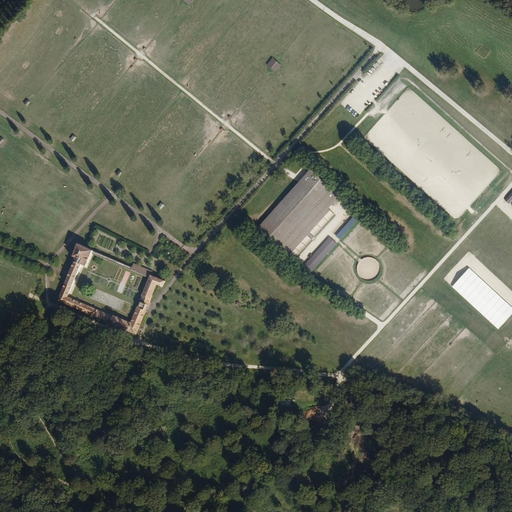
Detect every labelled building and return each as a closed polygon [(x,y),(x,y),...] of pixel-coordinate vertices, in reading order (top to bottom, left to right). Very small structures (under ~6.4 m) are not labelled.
[(272,58),(266,65),(275,73),(281,65),(272,58)] [(314,176),(309,172),(301,180),(321,198),(275,247),(284,256),(338,198),(326,187),(327,186),(315,175),(314,176)] [(321,198),(301,180),(256,230),(275,247),(321,198)] [(359,214),(337,237),(340,240),(362,217),(359,214)] [(303,267),(305,269),(333,240),(330,238),(303,267)] [(333,240),(305,269),(309,273),(337,244),(333,240)] [(74,259),(56,299),(136,333),(156,287),(162,290),(165,282),(150,276),(149,278),(148,278),(129,320),(68,294),(80,264),(85,266),(92,250),(77,244),(71,257),(74,259)] [(152,272),(135,265),(132,271),(148,278),(149,278),(150,276),(152,272)] [(511,307),(469,268),(452,286),(498,328),(511,313),(511,307)]
